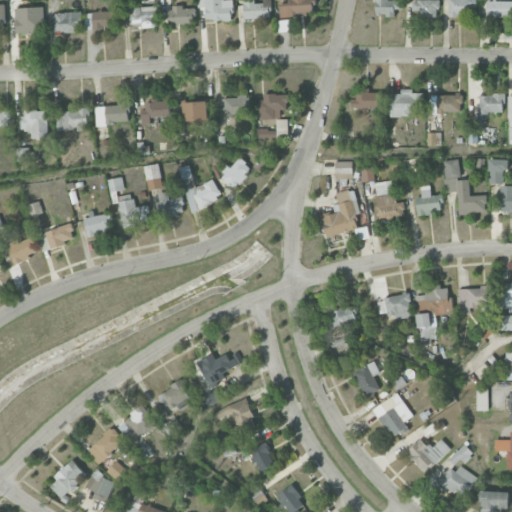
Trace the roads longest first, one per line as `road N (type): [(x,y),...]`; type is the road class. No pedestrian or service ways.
road 1 (residential): [(511,246),(408,254),(336,270),(219,314),(110,380),(0,479)]
road 2 (residential): [(411,511),(355,452),(320,395),(293,298),(295,193),(348,0)]
road 3 (residential): [(511,56),(275,56),(0,73)]
road 4 (residential): [(300,167),(255,222),(229,240),(102,272),(0,319)]
road 5 (residential): [(362,511),(294,410),(259,297)]
